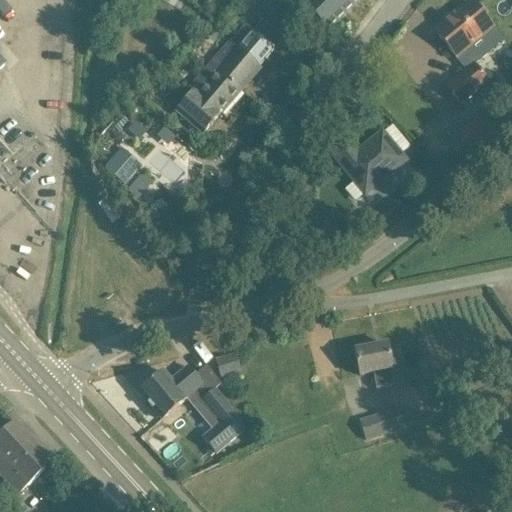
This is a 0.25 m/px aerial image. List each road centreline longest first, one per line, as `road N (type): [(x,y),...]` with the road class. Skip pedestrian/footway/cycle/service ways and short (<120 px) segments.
road 1 (residential): [(224,252),(394,0)]
road 2 (unclassified): [(47,389),(69,370),(164,331),(297,302)]
road 3 (unclassified): [(297,302),(511,149)]
road 4 (unclassified): [(297,302),(365,301),(511,272)]
road 5 (primary): [(161,511),(47,389)]
